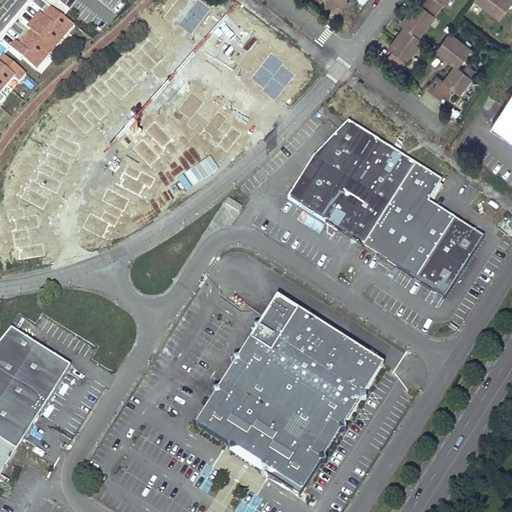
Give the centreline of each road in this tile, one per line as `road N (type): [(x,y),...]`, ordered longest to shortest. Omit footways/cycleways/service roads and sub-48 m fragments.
road 1 (unclassified): [(453,364),(234,235),(210,246),(160,321)]
road 2 (residential): [(98,263),(170,224),(238,171),(350,54)]
road 3 (unclassified): [(160,321),(74,460),(72,494),(90,511)]
road 4 (residential): [(350,54),(511,183)]
road 5 (primary): [(511,348),(409,511)]
road 6 (unclassified): [(358,511),(453,364)]
road 7 (unknown): [(237,65),(197,29),(174,31),(165,49),(172,64),(202,76),(227,71)]
road 8 (primary): [(429,511),(511,381)]
road 9 (unknown): [(127,188),(97,161),(56,153),(44,177),(72,196)]
